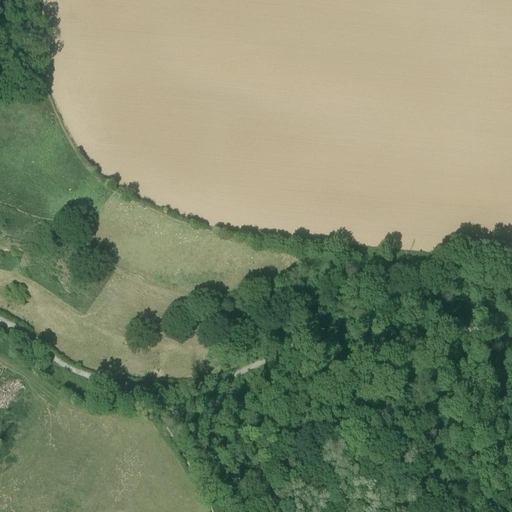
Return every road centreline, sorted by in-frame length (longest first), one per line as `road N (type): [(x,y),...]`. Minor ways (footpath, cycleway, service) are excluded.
road 1 (track): [(511,337),(435,328),(336,334),(302,340),(212,383),(158,387)]
road 2 (track): [(158,387),(73,368),(0,318)]
